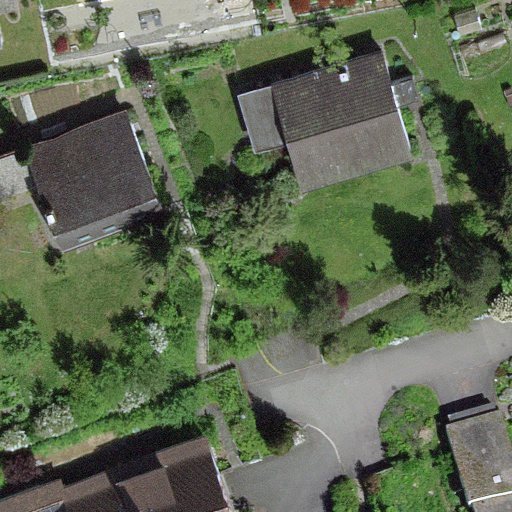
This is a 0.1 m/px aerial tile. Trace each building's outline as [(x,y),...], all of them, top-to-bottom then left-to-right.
[(377,52),(269,84),(297,179),(405,147),(392,103),(401,101),(394,80),(386,83),(377,52)] [(123,117),(25,154),(57,238),(155,201),(123,117)] [(257,263),(226,275),(247,333),(279,320),(257,263)] [(216,345),(247,333),(226,275),(208,281),(210,286),(205,316),(216,345)] [(464,511),(467,511),(511,511),(511,470),(497,416),(441,432),(464,511)] [(227,511),(200,439),(62,491),(70,511),(227,511)]
